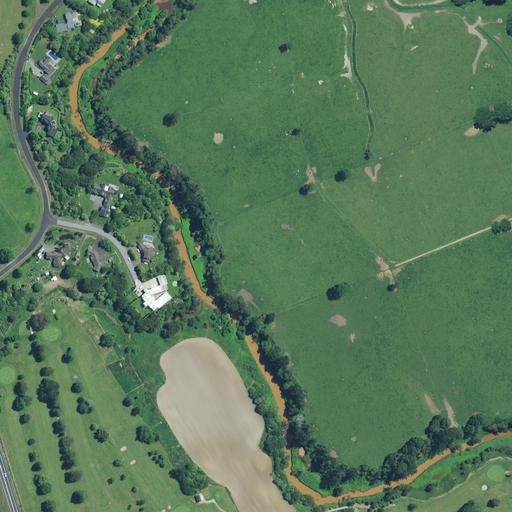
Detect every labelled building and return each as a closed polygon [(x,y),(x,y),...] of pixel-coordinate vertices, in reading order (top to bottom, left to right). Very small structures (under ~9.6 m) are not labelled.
[(66,14),(66,19),(67,19),(68,22),(67,22),(55,24),(57,33),(63,32),(62,32),(70,30),(70,28),(74,27),(73,25),(76,24),(75,21),(73,22),(72,18),(76,17),(76,13),(66,14)] [(51,60),(48,57),(43,63),(41,61),(38,63),(47,72),(40,79),(44,82),(53,72),(51,70),(53,68),(50,65),(48,67),(46,65),(51,60)] [(54,125),(56,125),(54,120),(52,121),(51,118),(43,114),(41,118),(45,120),(44,121),(45,123),(47,123),(49,128),(49,129),(46,134),(54,138),(60,141),(63,133),(56,129),(54,125)] [(91,192),(96,194),(97,191),(100,192),(99,195),(106,197),(103,207),(108,208),(111,200),(110,199),(111,197),(113,197),(115,190),(107,188),(108,186),(101,184),(101,187),(93,184),(91,192)] [(153,246),(150,248),(147,247),(145,245),(143,242),(137,246),(142,254),(143,254),(142,261),(148,263),(150,256),(158,253),(153,246)] [(63,258),(64,257),(67,260),(69,258),(66,254),(71,251),(71,245),(65,244),(65,247),(62,249),(61,247),(57,250),(59,252),(46,252),(46,259),(54,259),(53,267),(61,267),(61,257),(62,257),(63,258)] [(90,257),(92,261),(94,266),(93,269),(100,272),(101,268),(99,266),(102,265),(101,262),(110,259),(108,253),(99,256),(98,254),(97,252),(92,248),(91,249),(89,248),(85,253),(88,256),(89,254),(90,256),(91,257),(90,257)] [(148,305),(150,308),(151,308),(153,311),(158,307),(159,308),(171,298),(166,292),(156,300),(152,295),(151,296),(150,295),(165,290),(163,284),(147,290),(146,288),(143,290),(145,293),(141,296),(143,298),(142,298),(145,302),(142,304),(145,307),(148,305)]
